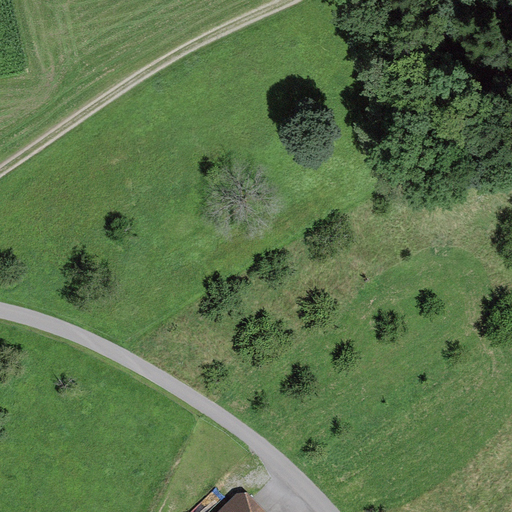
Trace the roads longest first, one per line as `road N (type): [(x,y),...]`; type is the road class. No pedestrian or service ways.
road 1 (unclassified): [(329,511),(288,469),(171,384),(95,343),(0,310)]
road 2 (track): [(289,0),(159,60),(0,175)]
